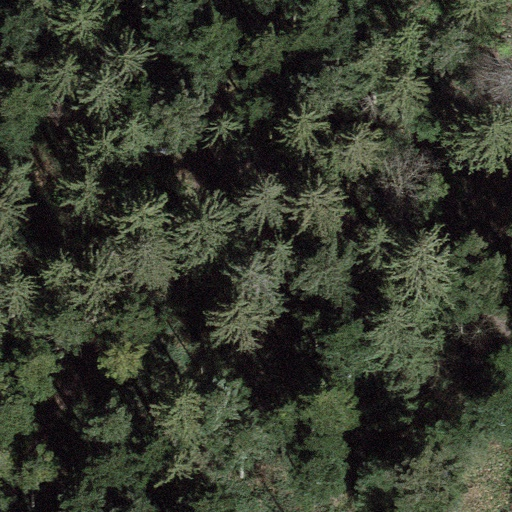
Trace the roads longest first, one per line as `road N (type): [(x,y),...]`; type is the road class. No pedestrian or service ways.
road 1 (track): [(215,146),(511,352)]
road 2 (track): [(0,29),(215,146)]
